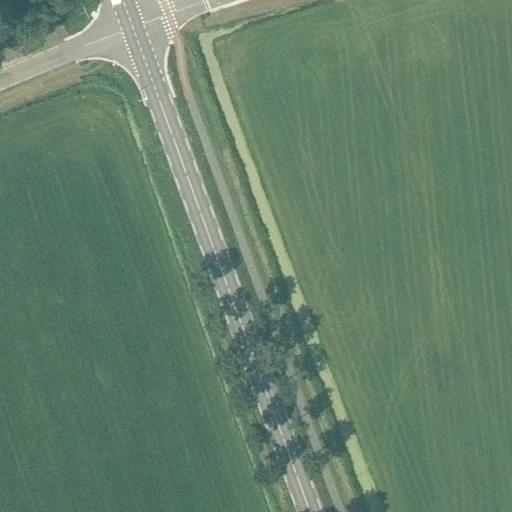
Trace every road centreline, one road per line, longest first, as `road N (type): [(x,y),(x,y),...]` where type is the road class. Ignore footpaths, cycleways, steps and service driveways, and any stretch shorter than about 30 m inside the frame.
road 1 (secondary): [(132,27),(309,511)]
road 2 (tertiary): [(132,27),(0,82)]
